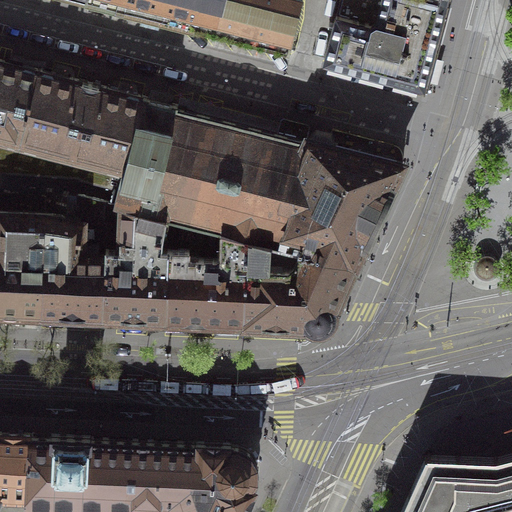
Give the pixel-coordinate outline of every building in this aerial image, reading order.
[(88,0),(125,9),(164,19),(177,22),(187,25),(215,32),(229,36),(289,51),(302,0),(88,0)] [(340,0),(324,59),(425,86),(434,52),(447,1),(445,0),(340,0)] [(121,182),(143,95),(37,68),(0,59),(0,172),(79,178),(79,180),(117,190),(119,190),(121,182)] [(178,104),(143,95),(121,182),(119,190),(117,190),(114,202),(176,218),(250,237),(279,244),(306,251),(319,255),(355,264),(364,245),(365,246),(395,184),(393,184),(403,162),(307,138),(307,139),(242,122),(178,106),(178,104)] [(0,310),(9,311),(40,311),(43,264),(45,213),(46,213),(47,195),(0,193),(0,310)] [(82,314),(103,315),(105,267),(108,201),(78,193),(77,218),(62,215),(46,213),(45,213),(43,264),(40,311),(40,312),(62,313),(65,317),(72,317),(78,317),(82,314)] [(114,202),(108,201),(105,267),(103,315),(123,316),(127,320),(133,320),(140,320),(144,317),(165,318),(167,270),(168,253),(176,218),(114,202)] [(250,237),(176,218),(168,253),(167,270),(165,318),(204,319),(242,321),(242,323),(244,323),(248,244),(250,237)] [(335,309),(356,264),(355,264),(319,255),(306,251),(279,244),(250,237),(248,244),(246,274),(244,323),(276,324),(307,326),(309,327),(311,328),(313,329),(316,330),(318,330),(321,330),(324,329),(326,328),(328,326),(330,325),(332,322),(334,320),(335,318),(335,315),(335,312),(335,309)] [(500,275),(501,273),(502,271),(502,268),(502,266),(502,264),(502,262),(501,260),(500,258),(498,256),(496,255),(495,254),(492,253),(490,253),(488,253),(486,253),(484,253),(482,254),(480,255),(478,257),(477,259),(476,260),(475,262),(474,265),(474,267),(475,269),(475,271),(476,273),(477,275),(479,277),(480,278),(482,279),(484,280),(486,280),(489,281),(491,280),(493,280),(495,279),(497,278),(499,276),(500,275)] [(27,503),(30,433),(0,431),(0,492),(25,494),(25,503),(27,503)] [(67,511),(240,511),(255,481),(253,480),(255,477),(256,474),(257,470),(257,467),(256,463),(255,460),(254,456),(252,454),(252,453),(249,450),(246,448),(242,446),(239,445),(235,444),(231,444),(231,443),(214,442),(196,441),(196,442),(107,437),(90,436),(51,434),(41,434),(30,433),(27,503),(37,504),(68,505),(67,511)] [(511,511),(511,450),(497,454),(494,455),(427,452),(427,453),(426,452),(398,511),(511,511)]
